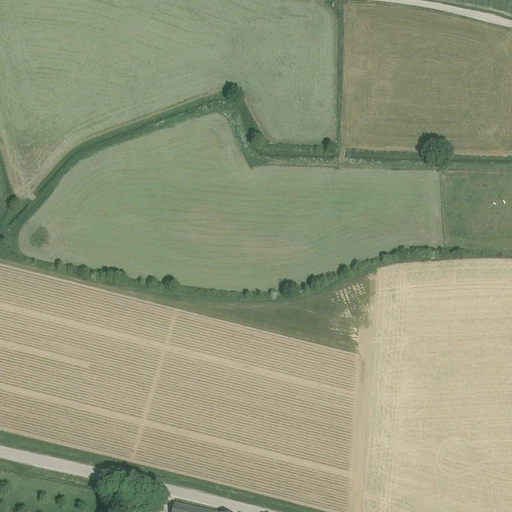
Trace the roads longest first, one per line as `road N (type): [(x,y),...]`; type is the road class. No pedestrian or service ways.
road 1 (unclassified): [(251,511),(0,451)]
road 2 (track): [(511,24),(383,0)]
